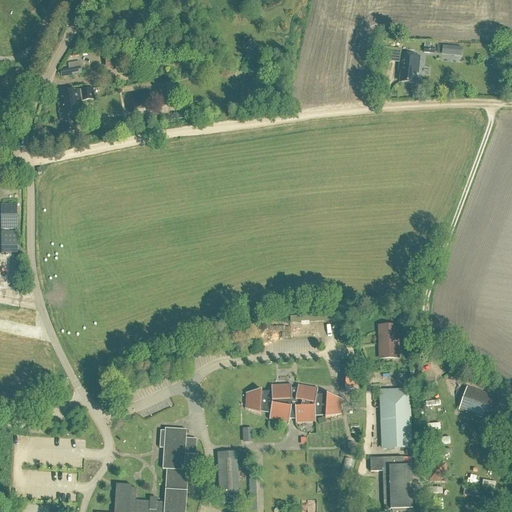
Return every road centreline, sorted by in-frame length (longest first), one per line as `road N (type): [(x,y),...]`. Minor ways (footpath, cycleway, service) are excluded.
road 1 (track): [(24,165),(319,114),(511,105)]
road 2 (track): [(493,104),(425,298),(421,317),(435,379)]
road 3 (residential): [(82,396),(39,302),(28,173)]
road 4 (unclassified): [(16,158),(83,0)]
